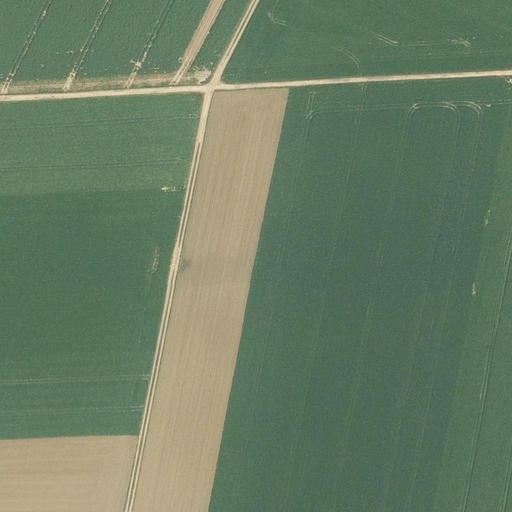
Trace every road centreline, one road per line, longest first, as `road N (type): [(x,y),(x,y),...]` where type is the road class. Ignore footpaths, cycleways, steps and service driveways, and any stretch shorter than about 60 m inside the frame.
road 1 (track): [(211,86),(126,511)]
road 2 (track): [(511,70),(211,86)]
road 3 (track): [(211,86),(0,97)]
